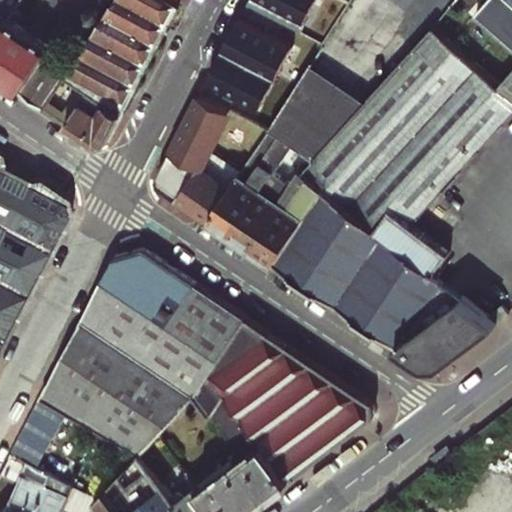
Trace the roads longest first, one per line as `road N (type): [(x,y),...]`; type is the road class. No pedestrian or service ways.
road 1 (residential): [(117,186),(445,411)]
road 2 (residential): [(0,409),(117,186)]
road 3 (residential): [(117,186),(213,0)]
road 4 (primary): [(445,411),(313,511)]
road 5 (residential): [(0,107),(117,186)]
